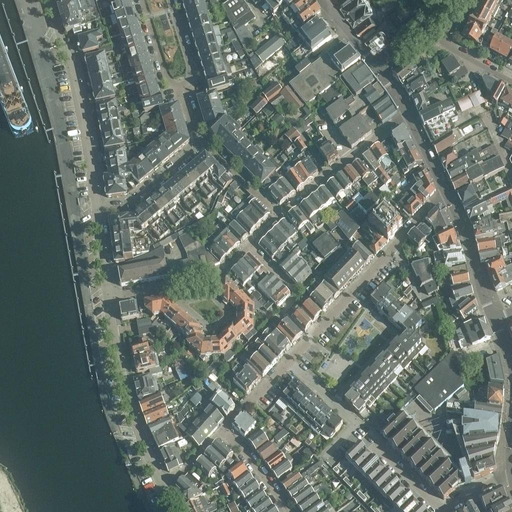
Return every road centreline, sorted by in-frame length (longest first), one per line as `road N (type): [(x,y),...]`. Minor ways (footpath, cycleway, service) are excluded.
road 1 (residential): [(446,192),(290,362)]
road 2 (residential): [(48,0),(73,75),(97,211)]
road 3 (residential): [(443,511),(376,446),(414,410),(452,452)]
road 4 (residential): [(110,298),(132,413),(163,489)]
road 5 (residential): [(408,112),(279,214)]
road 6 (residential): [(250,247),(217,277),(110,298)]
road 7 (residential): [(324,457),(356,424),(290,362)]
road 8 (residential): [(493,319),(446,192)]
road 9 (residential): [(97,211),(138,198),(195,143)]
road 10 (residential): [(511,79),(450,45),(446,34),(466,0)]
